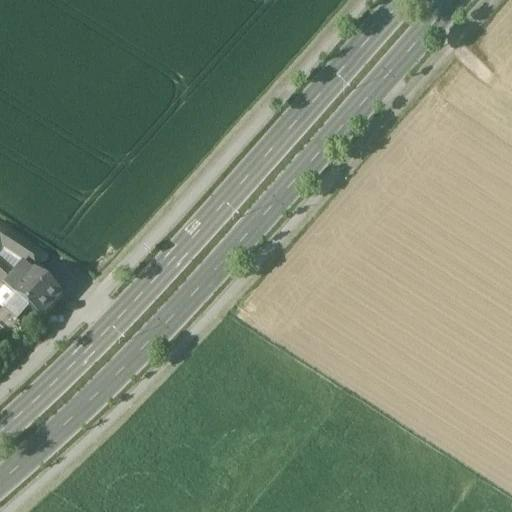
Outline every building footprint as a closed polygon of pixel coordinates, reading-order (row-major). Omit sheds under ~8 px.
[(0,257),(3,255),(13,242),(0,231),(0,257)] [(13,242),(3,255),(25,270),(35,275),(37,277),(40,272),(45,262),(13,242)] [(0,287),(7,294),(14,300),(23,289),(15,281),(0,268),(0,287)] [(15,281),(23,289),(35,275),(25,270),(15,281)] [(40,272),(37,277),(48,287),(52,283),(40,272)] [(37,277),(35,275),(23,289),(14,300),(16,302),(29,313),(41,324),(62,300),(48,287),(37,277)] [(6,313),(16,302),(14,300),(7,294),(0,302),(0,309),(5,314),(6,313)] [(29,313),(16,302),(6,313),(19,325),(29,313)]
